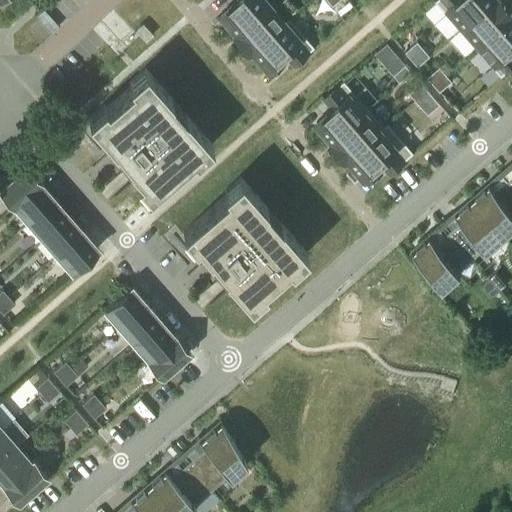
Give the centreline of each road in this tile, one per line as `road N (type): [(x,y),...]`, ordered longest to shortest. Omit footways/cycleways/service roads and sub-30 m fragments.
road 1 (residential): [(511,122),(232,366)]
road 2 (residential): [(7,107),(232,366)]
road 3 (residential): [(232,366),(65,511)]
road 4 (residential): [(7,107),(38,61),(106,0)]
